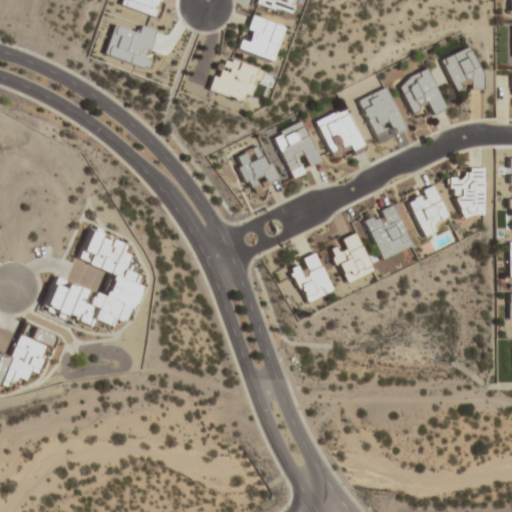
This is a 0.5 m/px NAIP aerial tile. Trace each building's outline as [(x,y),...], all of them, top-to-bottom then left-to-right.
[(254,0),(253,5),(290,15),(294,0),(254,0)] [(272,61),(283,26),(249,15),(244,29),(251,31),(247,42),(238,39),(235,49),(272,61)] [(438,58),(451,92),(465,87),(467,92),(483,86),(469,47),(438,58)] [(252,97),(260,68),(219,57),(208,92),(240,101),(242,94),(252,97)] [(443,109),(426,69),(394,82),(408,114),(426,106),(430,114),(443,109)] [(355,100),(375,144),(405,131),(385,86),(355,100)] [(330,163),(362,150),(345,107),(313,120),(330,163)] [(301,121),(269,134),(287,179),(302,174),(299,166),(317,159),(301,121)] [(229,158),(248,195),(276,181),(257,144),(229,158)] [(482,216),(481,168),(461,168),(461,177),(450,177),(450,216),(482,216)] [(419,238),(438,231),(434,221),(445,217),(433,185),(402,197),(419,238)] [(378,260),(410,245),(392,204),(359,218),(378,260)] [(52,277),(40,310),(116,338),(141,271),(130,267),(133,258),(121,253),(125,242),(87,228),(75,260),(109,273),(101,295),(52,277)] [(327,253),(339,284),(371,272),(356,232),(334,240),(338,248),(327,253)] [(301,304),(330,292),(314,252),(299,258),(300,262),(286,268),(301,304)] [(21,324),(6,358),(0,355),(0,382),(11,388),(15,379),(23,382),(28,371),(35,374),(51,337),(21,324)]
